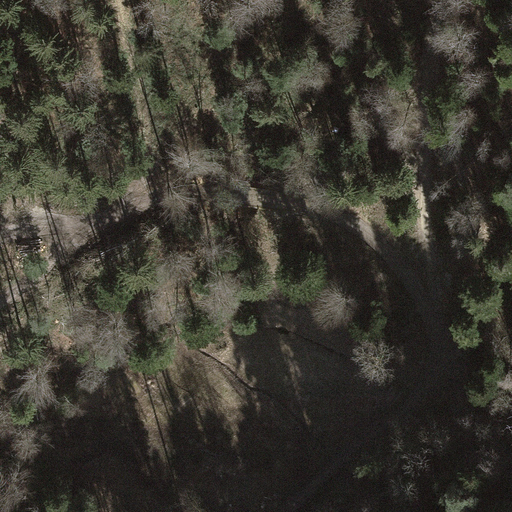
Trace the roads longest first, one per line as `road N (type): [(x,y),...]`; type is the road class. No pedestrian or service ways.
road 1 (track): [(439,330),(395,259),(333,217),(232,193),(174,196),(0,304)]
road 2 (track): [(283,511),(405,416),(437,370),(439,330)]
